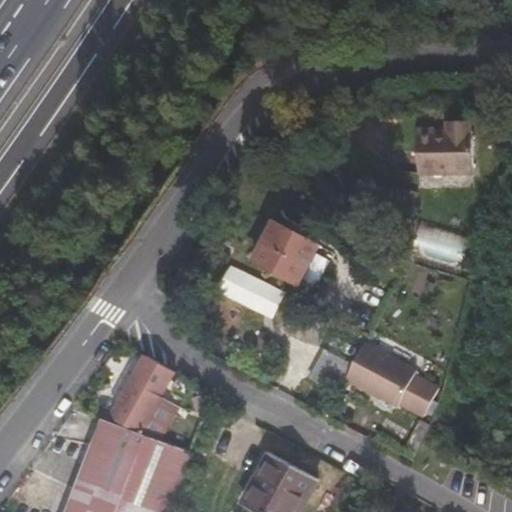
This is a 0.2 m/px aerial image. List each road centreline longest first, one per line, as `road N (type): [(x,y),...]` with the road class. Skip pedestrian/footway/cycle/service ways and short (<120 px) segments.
road 1 (unclassified): [(114,299),(237,127),(278,94),(401,58),(511,56)]
road 2 (unclassified): [(449,511),(215,378),(114,299)]
road 3 (motorway): [(0,175),(120,0)]
road 4 (unclassified): [(0,444),(114,299)]
